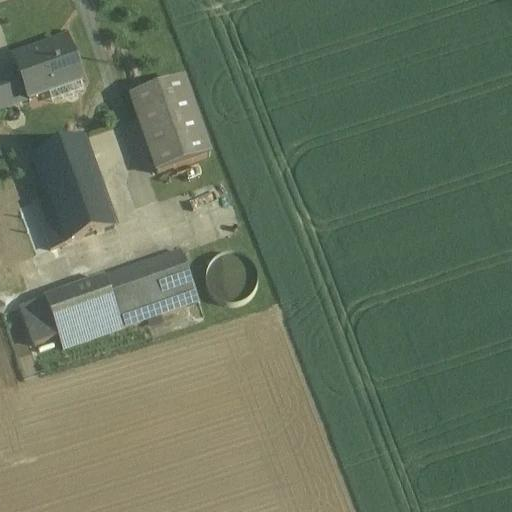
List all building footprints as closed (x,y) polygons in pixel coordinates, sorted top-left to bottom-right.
[(25,102),(25,104),(80,84),(64,41),(10,61),(14,75),(25,102)] [(0,111),(25,102),(14,75),(0,79),(0,111)] [(208,156),(181,80),(128,98),(155,174),(208,156)] [(45,200),(61,194),(57,183),(76,176),(82,191),(98,185),(82,139),(30,158),(45,200)] [(98,185),(82,191),(76,176),(57,183),(61,194),(45,200),(4,216),(8,226),(3,228),(17,265),(115,228),(98,185)] [(20,309),(34,347),(57,338),(62,352),(198,302),(179,251),(20,309)] [(230,254),(222,255),(213,260),(208,266),(204,277),(206,290),(214,301),(225,306),(239,305),(246,301),(252,295),(256,285),(256,275),(251,264),(246,259),(237,255),(230,254)]
